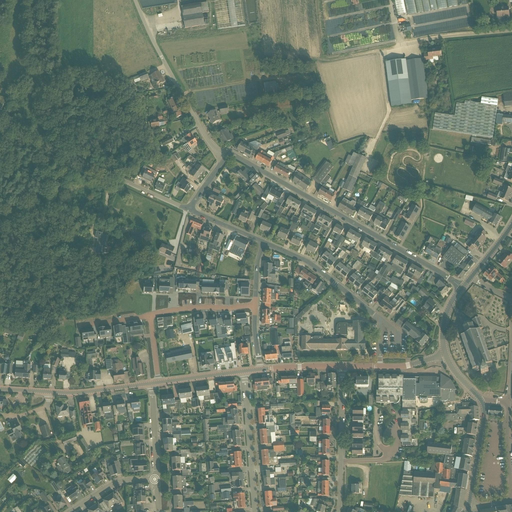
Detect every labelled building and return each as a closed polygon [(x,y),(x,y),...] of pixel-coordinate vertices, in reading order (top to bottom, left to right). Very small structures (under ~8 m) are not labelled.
[(226,0),(224,0),(214,1),(217,28),(225,27),(225,20),(229,20),(226,0)] [(228,0),(232,27),(245,26),(244,16),(237,17),(234,0),(228,0)] [(396,0),(394,1),(397,15),(406,13),(403,0),(396,0)] [(404,0),(407,15),(423,12),(420,0),(404,0)] [(421,0),(423,12),(447,8),(445,0),(421,0)] [(182,7),(185,28),(205,25),(201,3),(182,7)] [(496,9),(497,17),(502,17),(502,18),(509,17),(508,7),(501,8),(501,9),(496,9)] [(437,50),(428,51),(428,54),(424,55),(425,61),(433,60),(433,58),(442,57),(440,47),(437,47),(437,50)] [(423,59),(406,61),(412,100),(424,99),(421,75),(425,75),(423,59)] [(412,104),(412,100),(406,61),(406,60),(385,62),(391,107),(412,104)] [(134,81),(134,83),(140,81),(141,82),(149,79),(148,78),(146,72),(138,75),(139,76),(133,79),(127,81),(127,84),(134,81)] [(164,82),(158,72),(151,75),(154,82),(152,83),(151,85),(154,90),(155,90),(158,89),(159,87),(157,85),(164,82)] [(276,81),(264,83),(265,94),(278,92),(276,81)] [(176,119),(182,116),(174,98),(168,101),(176,119)] [(433,130),(493,138),(498,100),(482,98),(481,104),(465,102),(465,105),(457,104),(455,116),(435,114),(433,130)] [(212,123),(213,124),(220,120),(217,115),(218,114),(216,110),(209,114),(211,117),(210,118),(209,117),(211,120),(209,121),(211,124),(212,123)] [(159,128),(159,126),(164,125),(162,114),(157,115),(158,119),(150,120),(150,122),(147,123),(148,128),(151,127),(151,129),(159,128)] [(502,123),(511,123),(511,115),(503,115),(502,123)] [(232,134),(230,135),(227,129),(219,134),(225,144),(234,139),(232,134)] [(287,137),(285,132),(285,131),(276,134),(278,140),(287,137)] [(186,142),(190,147),(196,143),(192,137),(190,134),(182,139),(181,141),(183,143),(184,143),(186,142)] [(161,142),(163,146),(173,142),(171,137),(161,142)] [(238,150),(244,154),(250,144),(249,143),(248,146),(243,144),(245,141),(240,138),(237,144),(237,145),(236,144),(234,148),(238,150)] [(471,142),(495,146),(496,140),(492,139),(491,141),(472,138),(471,142)] [(253,158),(259,148),(255,146),(250,144),(244,154),(250,157),(253,158)] [(293,146),(277,152),(279,155),(294,149),(293,146)] [(508,150),(502,149),(500,161),(506,162),(508,150)] [(294,150),(287,152),(289,160),(296,157),(294,150)] [(256,160),(263,164),(268,155),(261,151),(256,160)] [(156,161),(163,157),(161,153),(154,157),(156,161)] [(348,165),(353,167),(358,155),(353,153),(352,157),(348,165)] [(273,157),(271,156),(268,155),(263,164),(269,167),(274,158),(273,157)] [(276,166),(274,171),(280,174),(283,169),(278,166),(279,164),(277,162),(276,165),(276,166)] [(320,168),(312,179),(316,182),(317,180),(321,183),(323,180),(327,175),(333,167),(327,162),(322,169),(320,168)] [(204,170),(198,166),(195,163),(193,166),(191,164),(189,167),(200,175),(204,170)] [(236,175),(238,170),(229,165),(226,169),(236,175)] [(294,172),(290,169),(288,168),(288,166),(285,167),(283,169),(280,174),(287,178),(290,173),(292,174),(294,172)] [(187,169),(189,171),(187,174),(196,181),(200,175),(189,167),(187,169)] [(142,178),(151,183),(154,175),(148,172),(149,169),(147,168),(146,170),(143,169),(139,177),(142,178)] [(240,171),(253,184),(260,177),(254,173),(250,177),(241,168),(239,170),(240,171)] [(253,184),(240,171),(237,174),(250,188),(253,184)] [(298,174),(293,182),(306,190),(310,184),(306,180),(307,179),(299,173),(298,174)] [(357,179),(349,176),(343,189),(351,193),(357,179)] [(183,186),(180,190),(187,194),(191,188),(187,186),(190,183),(183,178),(179,184),(183,186)] [(326,198),(329,193),(328,192),(332,187),(327,184),(326,187),(323,185),(318,194),(326,198)] [(259,196),(264,192),(257,185),(252,189),(259,196)] [(269,195),(274,198),(279,190),(273,187),(272,190),(268,188),(262,198),(266,200),(269,195)] [(511,189),(504,187),(502,193),(510,196),(511,191),(511,189)] [(279,190),(274,198),(279,201),(276,206),(280,208),(286,198),(282,196),(284,193),(279,190)] [(333,195),(329,193),(326,198),(331,202),(337,193),(334,192),(333,195)] [(508,202),(510,196),(502,193),(499,199),(508,202)] [(397,198),(405,203),(407,199),(399,194),(397,198)] [(213,209),(218,198),(211,195),(211,197),(209,200),(208,203),(210,204),(209,207),(213,209)] [(292,207),(296,201),(290,197),(285,207),(287,208),(289,205),(292,207)] [(224,201),(218,198),(213,209),(217,211),(219,207),(221,208),(224,201)] [(344,198),(339,208),(352,216),(356,209),(354,208),(353,208),(354,206),(355,206),(355,205),(356,203),(353,201),(351,202),(344,198)] [(296,201),(292,207),(295,209),(294,212),(296,213),(301,204),(296,201)] [(369,209),(366,207),(368,205),(363,202),(362,202),(360,206),(359,207),(362,209),(358,215),(364,218),(369,209)] [(409,212),(416,216),(418,212),(419,209),(420,210),(420,209),(412,205),(409,212)] [(476,205),(472,212),(489,222),(489,223),(496,227),(501,218),(476,205)] [(307,217),(311,209),(306,206),(300,216),(302,217),(304,215),(307,217)] [(259,209),(256,217),(261,219),(264,212),(264,211),(264,210),(260,207),(259,209)] [(311,222),(317,212),(311,209),(307,217),(310,218),(309,221),(311,222)] [(375,212),(372,211),(369,209),(364,218),(369,221),(375,212)] [(251,221),(254,213),(250,212),(249,213),(244,211),(242,214),(239,213),(237,216),(240,218),(239,220),(246,223),(247,220),(251,221)] [(405,218),(413,223),(413,222),(412,222),(413,221),(414,219),(416,216),(409,212),(407,215),(405,213),(403,217),(405,218)] [(380,227),(385,217),(380,214),(374,224),(380,227)] [(324,225),(327,219),(321,215),(316,225),(318,226),(321,228),(323,225),(324,225)] [(388,219),(385,217),(380,227),(385,230),(391,221),(388,219)] [(200,231),(203,223),(192,219),(190,224),(186,234),(190,236),(192,231),(193,231),(195,227),(197,228),(197,230),(200,231)] [(325,230),(326,231),(323,236),(326,238),(331,229),(329,228),(332,221),(327,219),(324,225),(326,227),(325,230)] [(263,223),(260,230),(269,233),(272,226),(263,223)] [(399,229),(406,234),(408,230),(408,228),(409,227),(410,227),(402,223),(399,229)] [(292,224),(290,228),(290,227),(288,232),(281,229),(278,237),(285,241),(288,236),(290,237),(290,236),(291,237),(294,229),(296,225),(295,225),(292,224)] [(340,236),(342,234),(344,229),(337,225),(333,232),(338,234),(335,239),(338,241),(337,242),(335,241),(333,245),(337,248),(340,242),(343,237),(340,236)] [(209,240),(209,238),(212,230),(206,228),(204,233),(202,233),(201,238),(200,240),(205,242),(205,239),(209,240)] [(291,243),(299,247),(304,237),(296,233),(297,231),(294,229),(291,237),(294,238),(291,243)] [(395,236),(402,240),(403,240),(402,240),(403,239),(404,237),(406,234),(399,229),(395,236)] [(473,236),(473,237),(483,245),(484,244),(483,243),(486,239),(484,237),(486,234),(480,229),(477,233),(479,235),(476,238),(474,236),(473,236)] [(351,243),(352,240),(356,234),(350,230),(345,240),(347,241),(351,243)] [(103,253),(107,254),(108,249),(106,249),(106,248),(104,248),(104,246),(106,246),(107,237),(103,236),(103,238),(102,237),(102,234),(96,233),(95,238),(98,239),(96,253),(103,255),(103,253)] [(221,248),(220,247),(224,237),(221,235),(221,234),(219,233),(218,234),(217,234),(214,241),(215,242),(214,244),(213,249),(213,250),(219,252),(221,248)] [(362,237),(356,234),(352,240),(356,242),(354,245),(356,246),(362,237)] [(311,241),(309,245),(307,250),(315,254),(318,246),(314,244),(317,238),(310,235),(308,240),(311,241)] [(132,236),(130,241),(139,245),(141,239),(132,236)] [(236,237),(233,243),(234,243),(231,250),(243,255),(249,243),(236,237)] [(428,254),(431,256),(435,249),(432,247),(433,244),(431,243),(433,239),(428,237),(426,242),(430,244),(425,253),(426,252),(428,254)] [(483,245),(473,237),(472,237),(472,238),(475,240),(472,244),(470,242),(466,245),(472,251),(475,248),(477,250),(481,245),(482,246),(483,245)] [(363,250),(366,252),(372,242),(366,239),(360,249),(363,250)] [(234,243),(229,241),(225,250),(229,252),(234,243)] [(377,245),(372,242),(366,252),(369,254),(371,255),(371,256),(373,257),(376,253),(373,252),(377,245)] [(170,257),(174,249),(162,244),(158,252),(170,257)] [(466,256),(469,253),(468,252),(459,245),(456,248),(466,256)] [(452,247),(451,247),(443,258),(456,268),(458,266),(461,263),(462,262),(461,261),(466,256),(456,248),(455,250),(452,247)] [(381,262),(383,258),(387,251),(381,248),(378,254),(376,253),(373,257),(375,259),(381,262)] [(346,253),(348,255),(350,256),(352,258),(356,252),(352,249),(350,253),(347,250),(345,253),(346,253)] [(437,259),(437,260),(441,253),(435,249),(431,256),(434,258),(435,257),(437,259)] [(321,259),(327,263),(332,257),(334,254),(331,252),(329,250),(327,253),(326,253),(321,259)] [(387,251),(383,258),(386,260),(385,263),(387,264),(392,254),(387,251)] [(359,253),(356,252),(352,258),(358,261),(360,263),(361,261),(357,257),(359,253)] [(147,258),(139,254),(138,255),(134,253),(133,255),(137,257),(136,259),(145,263),(147,258)] [(497,263),(504,267),(511,259),(511,260),(511,256),(509,253),(506,256),(505,255),(502,258),(502,257),(497,263)] [(475,263),(466,256),(461,261),(462,262),(461,263),(464,265),(463,266),(468,270),(475,263)] [(327,263),(332,267),(338,258),(336,257),(334,259),(332,257),(327,263)] [(397,270),(403,260),(397,257),(391,267),(393,268),(397,270)] [(402,273),(408,263),(403,260),(395,272),(399,275),(401,272),(402,273)] [(342,261),(335,270),(340,274),(345,268),(343,266),(345,263),(342,261)] [(265,264),(264,272),(272,272),(272,270),(275,270),(275,269),(275,268),(281,268),(281,262),(274,262),(274,265),(265,264)] [(363,265),(360,263),(355,270),(358,272),(363,265)] [(464,265),(461,263),(458,266),(460,268),(455,274),(461,279),(464,276),(468,271),(468,270),(463,266),(464,265)] [(348,265),(340,274),(345,278),(352,270),(350,268),(348,265)] [(411,280),(418,269),(412,265),(406,277),(411,280)] [(312,285),(317,279),(304,270),(303,271),(298,267),(295,272),(300,275),(299,276),(312,285)] [(493,283),(494,282),(495,281),(495,280),(494,279),(495,278),(502,284),(506,280),(498,274),(498,273),(492,267),(487,272),(484,276),(491,282),(491,281),(493,283)] [(383,268),(380,273),(379,272),(378,274),(382,277),(386,270),(383,268)] [(418,280),(423,272),(418,269),(411,280),(415,282),(416,279),(418,280)] [(389,272),(386,270),(382,277),(386,279),(390,282),(391,280),(389,278),(387,277),(389,272)] [(272,272),(264,272),(264,279),(268,279),(268,283),(275,284),(275,277),(275,272),(272,272)] [(349,281),(354,285),(361,276),(356,273),(349,281)] [(382,277),(378,274),(377,275),(375,273),(370,279),(373,281),(375,278),(380,281),(382,277)] [(361,276),(354,285),(359,289),(366,280),(361,276)] [(179,289),(185,290),(185,282),(185,278),(180,277),(180,280),(177,280),(177,287),(179,287),(179,289)] [(393,277),(391,280),(390,282),(393,284),(396,286),(397,287),(400,281),(393,277)] [(439,277),(436,281),(438,283),(435,286),(438,288),(437,290),(439,292),(443,295),(446,291),(447,291),(450,288),(444,283),(444,282),(439,277)] [(173,288),(174,278),(170,278),(169,280),(166,280),(165,284),(159,283),(159,292),(169,293),(169,288),(173,288)] [(152,288),(156,288),(156,280),(152,279),(152,285),(143,285),(143,293),(152,293),(152,288)] [(191,282),(191,290),(197,290),(197,286),(200,286),(200,280),(197,280),(197,282),(191,282)] [(246,280),(237,280),(237,284),(240,285),(239,289),(241,289),(241,296),(249,297),(250,285),(246,284),(246,280)] [(220,284),(220,286),(219,294),(225,294),(225,290),(230,290),(229,281),(226,281),(226,284),(220,284)] [(318,294),(319,296),(327,289),(324,286),(324,285),(318,281),(313,288),(319,293),(318,294)] [(368,296),(375,287),(370,283),(363,292),(368,296)] [(379,296),(381,297),(386,291),(380,286),(378,289),(375,287),(368,296),(367,297),(370,299),(370,298),(373,300),(377,295),(379,296)] [(430,295),(426,291),(422,288),(418,293),(426,300),(430,295)] [(386,291),(381,297),(379,299),(382,302),(380,306),(385,310),(391,302),(388,300),(389,299),(389,298),(392,294),(386,290),(386,291)] [(400,298),(397,301),(394,299),(391,302),(385,310),(391,314),(393,311),(397,314),(405,303),(400,298)] [(423,308),(430,315),(436,308),(434,306),(435,305),(430,300),(423,308)] [(237,316),(237,320),(241,320),(241,324),(249,323),(248,319),(247,319),(246,315),(237,316)] [(204,316),(196,317),(196,318),(193,318),(195,334),(200,333),(199,326),(205,325),(204,316)] [(218,336),(222,336),(220,319),(217,320),(217,316),(209,317),(210,327),(216,326),(217,336),(218,336)] [(173,317),(158,318),(158,327),(166,327),(166,326),(173,325),(173,317)] [(220,319),(222,336),(227,335),(227,327),(232,326),(231,317),(224,318),(224,319),(220,319)] [(422,347),(429,339),(408,321),(407,321),(402,317),(396,324),(416,341),(422,347)] [(277,318),(274,318),(270,318),(262,318),(262,325),(266,325),(266,327),(270,327),(270,325),(274,325),(274,321),(277,321),(277,318)] [(483,329),(480,321),(479,318),(472,320),(474,324),(473,324),(473,323),(472,324),(469,323),(469,322),(468,322),(468,323),(465,324),(465,323),(464,324),(465,324),(464,327),(462,327),(462,328),(464,328),(465,331),(464,331),(464,332),(465,332),(466,334),(460,336),(460,337),(461,337),(463,342),(462,342),(464,348),(465,348),(467,352),(466,353),(467,353),(469,358),(468,358),(468,359),(469,358),(471,363),(470,364),(471,364),(473,369),(472,369),(472,370),(473,369),(475,373),(480,371),(481,375),(489,372),(487,369),(492,367),(491,363),(492,363),(492,362),(491,362),(489,357),(490,357),(488,351),(487,351),(485,347),(487,346),(486,345),(485,346),(483,341),(485,341),(482,335),(481,335),(479,330),(483,329)] [(336,340),(323,340),(323,338),(314,337),(314,338),(310,338),(310,337),(302,337),(302,351),(310,351),(310,350),(336,350),(347,350),(365,350),(365,340),(363,340),(363,322),(353,322),(353,324),(347,324),(340,324),(339,324),(338,324),(338,325),(337,325),(337,326),(337,327),(337,336),(338,336),(338,340),(336,340)] [(142,331),(142,330),(141,323),(137,324),(134,324),(129,325),(129,328),(126,328),(127,344),(132,343),(131,336),(131,335),(138,334),(138,332),(142,331)] [(194,332),(192,323),(181,326),(183,335),(194,332)] [(113,327),(114,335),(122,334),(123,344),(127,344),(126,328),(125,326),(121,327),(121,326),(113,327)] [(175,339),(173,330),(166,331),(168,340),(175,339)] [(278,332),(271,332),(272,346),(279,346),(279,338),(278,332)] [(251,344),(250,337),(242,338),(243,346),(239,347),(240,355),(241,355),(241,356),(244,356),(244,355),(248,354),(247,344),(251,344)] [(283,359),(292,358),(291,342),(285,343),(285,348),(282,348),(283,359)] [(225,348),(227,362),(228,362),(229,363),(234,362),(233,359),(237,359),(235,344),(231,344),(232,351),(226,352),(225,348)] [(225,362),(227,362),(225,348),(225,352),(219,353),(218,346),(214,347),(216,362),(220,362),(220,365),(225,364),(225,362)] [(166,356),(168,363),(192,358),(190,347),(185,349),(180,350),(171,352),(171,355),(166,356)] [(265,351),(266,361),(278,359),(277,355),(278,355),(278,352),(278,347),(274,347),(275,352),(269,353),(268,350),(265,351)] [(86,355),(86,359),(86,366),(92,365),(92,358),(96,358),(96,354),(93,354),(93,351),(86,353),(87,355),(86,355)] [(210,366),(210,365),(214,364),(213,357),(212,357),(212,353),(208,353),(208,356),(201,357),(202,368),(206,367),(206,366),(210,366)] [(52,365),(57,367),(60,360),(55,358),(52,365)] [(136,371),(136,377),(144,376),(143,364),(140,364),(139,358),(132,359),(134,371),(136,371)] [(124,380),(122,364),(118,364),(116,364),(116,362),(112,362),(111,360),(105,361),(107,370),(112,370),(113,381),(124,380)] [(23,366),(22,371),(22,378),(29,379),(30,365),(27,365),(28,361),(24,361),(23,362),(23,366)] [(43,379),(51,380),(52,369),(43,369),(43,379)] [(100,380),(100,372),(92,372),(87,372),(87,377),(88,377),(88,381),(89,381),(89,382),(91,382),(91,381),(96,381),(96,380),(100,380)] [(333,381),(336,381),(336,374),(329,374),(329,382),(322,383),(322,391),(321,391),(321,393),(328,392),(328,389),(326,389),(326,386),(330,385),(330,384),(333,384),(333,381)] [(315,379),(318,379),(318,375),(311,375),(311,377),(307,377),(307,383),(308,383),(308,385),(309,386),(314,386),(315,385),(315,379)] [(455,402),(455,396),(455,390),(450,381),(441,375),(441,376),(441,378),(404,377),(404,397),(403,397),(403,401),(402,401),(402,403),(416,403),(416,401),(416,397),(428,397),(428,399),(432,399),(432,397),(441,397),(441,405),(455,402)] [(376,398),(376,403),(381,403),(381,402),(383,402),(383,403),(388,403),(388,402),(390,402),(390,403),(394,403),(394,404),(395,404),(396,404),(397,404),(398,403),(399,402),(400,401),(400,400),(400,399),(400,398),(400,397),(403,397),(404,397),(404,377),(404,376),(399,376),(399,377),(397,377),(397,376),(392,376),(392,377),(390,377),(390,376),(385,376),(385,377),(383,377),(383,376),(379,376),(379,380),(379,391),(376,391),(376,398)] [(369,386),(369,378),(361,377),(360,377),(360,378),(356,378),(356,386),(369,386)] [(297,378),(289,378),(289,384),(289,388),(297,388),(297,384),(298,384),(298,397),(304,396),(303,385),(303,380),(300,380),(300,378),(297,378)] [(273,385),(272,379),(269,379),(262,380),(263,390),(268,390),(267,387),(267,386),(270,386),(273,385)] [(257,391),(263,390),(262,380),(255,381),(255,385),(253,385),(254,390),(257,390),(257,391)] [(336,383),(336,381),(333,381),(333,384),(330,384),(330,385),(326,386),(326,389),(328,389),(328,392),(333,392),(333,388),(336,388),(336,383)] [(227,383),(227,389),(232,388),(233,392),(237,392),(237,386),(234,387),(234,383),(227,383)] [(202,388),(203,396),(204,401),(215,400),(214,394),(210,394),(209,387),(202,388)] [(163,410),(164,414),(170,413),(169,408),(168,396),(162,397),(163,406),(166,405),(167,410),(163,410)] [(169,408),(170,408),(175,407),(176,409),(179,409),(178,401),(175,401),(174,396),(168,396),(169,408)] [(82,399),(82,400),(78,400),(81,415),(84,415),(84,416),(86,425),(93,424),(88,399),(85,399),(85,398),(82,399)] [(133,409),(139,408),(139,407),(140,406),(139,403),(138,403),(138,399),(130,400),(131,405),(127,405),(127,404),(128,413),(132,412),(134,412),(133,409)] [(125,410),(123,401),(122,401),(120,401),(120,402),(116,402),(117,407),(113,407),(113,406),(114,415),(119,414),(118,411),(125,410)] [(99,408),(100,416),(100,417),(105,416),(105,417),(113,416),(112,410),(110,410),(109,403),(108,403),(106,403),(106,404),(102,404),(103,409),(99,409),(99,408)] [(469,421),(478,421),(479,421),(479,408),(478,407),(474,407),(473,404),(463,404),(463,408),(457,408),(457,413),(457,414),(445,415),(445,422),(448,422),(452,422),(456,422),(456,421),(469,420),(469,421)] [(56,406),(57,417),(69,415),(68,408),(63,408),(63,405),(56,406)] [(323,406),(322,409),(317,412),(316,417),(329,417),(329,413),(330,414),(330,407),(323,406)] [(489,408),(488,415),(502,417),(502,409),(489,408)] [(259,417),(269,416),(268,409),(265,409),(258,410),(259,417)] [(270,416),(269,416),(259,417),(259,424),(266,424),(266,427),(274,426),(274,422),(270,423),(270,416)] [(172,421),(173,421),(173,417),(171,418),(164,418),(163,418),(164,420),(163,420),(163,427),(176,426),(179,426),(179,423),(172,423),(172,421)] [(227,418),(228,425),(232,425),(232,426),(239,425),(238,417),(231,418),(227,418)] [(21,430),(18,424),(11,427),(13,433),(9,436),(12,442),(22,437),(19,431),(21,430)] [(478,425),(477,425),(469,424),(467,432),(463,431),(463,429),(458,428),(457,435),(467,436),(467,435),(475,436),(475,437),(476,437),(476,436),(476,434),(476,432),(477,430),(477,428),(477,426),(478,426),(478,425)] [(48,425),(41,427),(44,438),(51,436),(48,425)] [(144,436),(142,436),(142,431),(144,430),(143,425),(134,425),(135,429),(133,430),(133,437),(135,436),(135,441),(144,440),(144,436)] [(173,432),(173,436),(181,435),(184,435),(184,431),(181,431),(177,432),(176,426),(163,427),(164,433),(173,432)] [(267,430),(260,430),(261,438),(271,437),(271,433),(275,433),(274,426),(266,427),(267,430)] [(240,435),(239,431),(232,432),(228,432),(229,439),(233,439),(240,438),(241,438),(241,435),(240,435)] [(61,439),(63,444),(64,446),(77,440),(74,434),(61,439)] [(261,438),(261,445),(272,444),(271,437),(261,438)] [(240,438),(233,439),(233,443),(228,444),(229,446),(234,446),(234,447),(241,447),(240,438)] [(84,439),(79,442),(86,453),(90,450),(88,448),(89,447),(84,439)] [(465,439),(462,455),(462,456),(465,456),(472,457),(473,455),(475,441),(475,440),(474,441),(465,439)] [(32,467),(46,452),(37,443),(22,458),(32,467)] [(448,454),(451,454),(452,448),(452,446),(428,443),(427,453),(446,455),(448,455),(448,454)] [(137,456),(145,455),(145,447),(144,447),(144,444),(135,444),(135,448),(137,448),(137,456)] [(174,455),(181,454),(191,454),(191,450),(181,451),(177,451),(177,450),(176,445),(173,445),(164,445),(165,452),(174,452),(174,455)] [(262,451),(262,459),(274,458),(277,458),(276,455),(274,452),(274,450),(271,450),(262,451)] [(230,453),(231,461),(242,460),(241,453),(230,453)] [(469,472),(472,457),(465,456),(462,456),(460,455),(460,456),(456,455),(451,454),(448,454),(448,455),(446,455),(444,462),(444,465),(443,467),(443,469),(443,470),(447,470),(454,472),(455,469),(460,470),(460,471),(469,472)] [(63,458),(57,461),(60,466),(56,467),(59,473),(60,472),(63,476),(71,472),(63,458)] [(23,468),(27,464),(22,459),(18,463),(23,468)] [(82,466),(80,460),(79,460),(73,463),(76,468),(82,466)] [(135,466),(135,472),(146,471),(146,463),(138,464),(137,460),(130,460),(130,467),(135,466)] [(117,476),(121,474),(118,461),(114,462),(114,463),(112,463),(107,464),(108,467),(111,476),(117,475),(117,476)] [(207,463),(207,468),(208,473),(219,472),(219,467),(214,467),(214,462),(207,463)] [(426,471),(426,474),(443,475),(443,470),(443,469),(443,467),(444,464),(431,463),(430,471),(426,471)] [(185,464),(181,464),(172,464),(173,471),(182,470),(182,474),(191,473),(191,472),(191,470),(186,470),(185,464)] [(102,478),(105,476),(100,469),(94,473),(95,475),(91,477),(96,485),(97,484),(98,485),(100,483),(100,482),(103,480),(102,478)] [(440,490),(440,487),(445,487),(451,488),(466,490),(468,476),(469,472),(460,471),(460,470),(455,469),(454,472),(447,470),(443,470),(443,475),(426,474),(414,472),(414,473),(413,473),(413,472),(411,472),(404,472),(403,477),(403,476),(402,481),(401,486),(400,486),(400,491),(399,491),(399,495),(411,496),(412,483),(435,485),(434,490),(440,490)] [(191,473),(182,474),(183,477),(173,477),(173,484),(186,483),(186,477),(193,477),(193,474),(191,474),(191,473)] [(233,482),(243,481),(243,480),(244,480),(244,477),(243,477),(243,473),(232,474),(233,482)] [(274,482),(274,478),(264,479),(265,487),(271,486),(271,485),(275,485),(274,482)] [(85,480),(78,485),(83,493),(89,490),(88,488),(92,485),(88,480),(86,481),(85,480)] [(357,486),(351,486),(352,486),(352,494),(351,494),(360,494),(359,494),(359,490),(362,490),(362,483),(357,483),(357,486)] [(142,485),(134,485),(134,493),(136,493),(136,498),(145,497),(145,492),(143,492),(142,485)] [(77,496),(80,494),(76,487),(72,489),(72,490),(66,494),(71,501),(78,497),(77,496)] [(454,507),(463,508),(464,500),(466,491),(457,489),(456,499),(454,506),(454,507)] [(37,496),(39,495),(45,504),(49,501),(43,492),(35,490),(34,491),(37,496)] [(63,507),(66,505),(62,499),(65,497),(60,490),(57,492),(59,495),(58,496),(57,497),(57,498),(57,500),(57,501),(54,503),(59,510),(60,509),(61,509),(63,508),(63,507)] [(265,493),(266,500),(276,499),(276,495),(276,492),(265,493)] [(109,495),(107,497),(113,505),(115,503),(117,506),(122,503),(116,493),(113,495),(112,494),(110,496),(109,495)] [(110,507),(113,505),(107,497),(105,498),(106,499),(103,501),(104,502),(101,504),(106,511),(108,511),(112,510),(110,507)] [(143,506),(142,505),(141,504),(140,503),(145,503),(145,497),(136,498),(132,498),(133,510),(136,510),(143,510),(143,506)] [(317,511),(324,511),(326,507),(320,505),(322,500),(312,499),(310,506),(315,507),(318,508),(317,511)] [(246,509),(245,501),(234,502),(234,506),(234,509),(246,509)]
